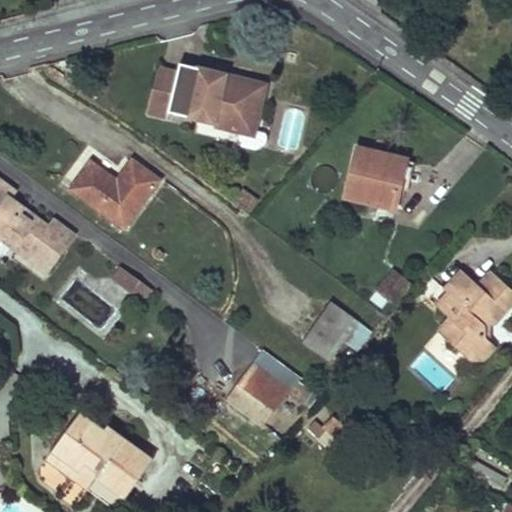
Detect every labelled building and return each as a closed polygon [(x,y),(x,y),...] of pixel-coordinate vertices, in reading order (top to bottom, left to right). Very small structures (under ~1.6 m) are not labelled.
[(179,64),(177,72),(178,72),(172,94),(155,89),(149,113),(168,118),(169,113),(216,124),(241,130),(239,140),(241,144),(257,148),(261,146),(263,138),(260,134),(255,133),(265,91),(235,84),(236,78),(179,64)] [(177,72),(160,68),(155,89),(172,94),(178,72),(177,72)] [(266,85),(236,78),(235,84),(265,91),(266,85)] [(400,159),(358,149),(346,197),(369,203),(368,207),(377,209),(378,205),(394,208),(399,190),(393,188),(400,159)] [(406,160),(400,159),(393,188),(399,190),(406,160)] [(110,176),(90,162),(70,189),(124,229),(159,180),(132,160),(116,181),(114,184),(108,179),(110,176)] [(0,241),(1,240),(5,235),(19,245),(15,251),(47,274),(65,249),(59,245),(69,231),(53,219),(47,226),(34,216),(31,222),(20,214),(24,209),(11,199),(16,192),(0,180),(0,201),(1,202),(0,203),(0,241)] [(20,214),(31,222),(34,216),(24,209),(20,214)] [(59,245),(65,249),(75,236),(69,231),(59,245)] [(5,235),(1,240),(15,251),(19,245),(5,235)] [(391,266),(367,297),(385,311),(409,280),(391,266)] [(138,280),(120,267),(113,277),(131,291),(138,280)] [(450,295),(461,304),(478,286),(460,270),(444,289),(450,295)] [(459,327),(447,340),(470,360),(484,360),(496,347),(485,337),(484,325),(494,324),(511,304),(511,290),(490,271),(478,286),(461,304),(450,295),(439,309),(449,318),(459,327)] [(138,280),(131,291),(144,300),(152,290),(138,280)] [(357,320),(330,301),(301,342),(328,361),(357,320)] [(449,318),(437,331),(447,340),(459,327),(449,318)] [(251,415),(265,425),(288,393),(251,366),(236,385),(261,403),(251,415)] [(236,385),(227,397),(251,415),(261,403),(236,385)] [(104,431),(80,413),(53,450),(79,469),(73,478),(87,489),(96,477),(125,498),(153,460),(107,427),(104,431)] [(46,459),(73,478),(79,469),(53,450),(46,459)] [(96,477),(87,489),(116,510),(125,498),(96,477)]
